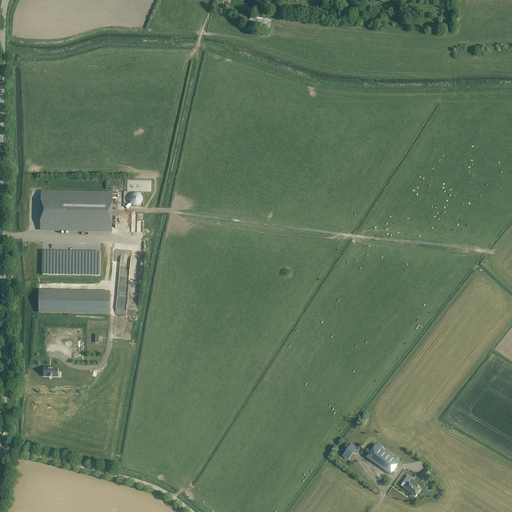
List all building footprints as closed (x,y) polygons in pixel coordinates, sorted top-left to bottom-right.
[(251,15),(249,22),(256,23),(257,15),(251,15)] [(256,27),(269,30),(272,21),(259,18),(256,27)] [(42,192),(41,230),(111,232),(112,194),(42,192)] [(141,205),(140,193),(128,194),(129,206),(141,205)] [(42,251),(42,275),(100,277),(100,252),(42,251)] [(110,293),(40,291),(39,312),(109,314),(110,293)] [(50,377),(50,378),(53,378),(53,377),(58,377),(59,369),(44,369),(44,377),(50,377)] [(349,460),(355,450),(350,446),(343,456),(349,460)] [(397,461),(387,455),(374,446),(365,460),(390,476),(399,462),(397,461)] [(416,489),(417,486),(410,479),(410,478),(407,476),(400,486),(415,496),(419,490),(416,489)]
